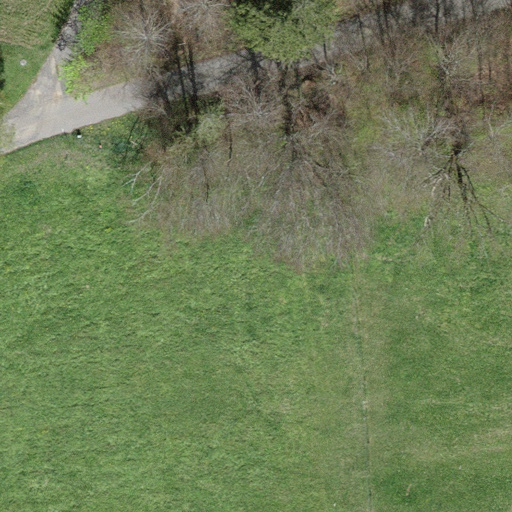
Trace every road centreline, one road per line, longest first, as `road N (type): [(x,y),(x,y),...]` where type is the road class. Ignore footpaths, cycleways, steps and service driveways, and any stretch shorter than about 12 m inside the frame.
road 1 (unclassified): [(429,0),(22,127)]
road 2 (track): [(22,127),(80,0)]
